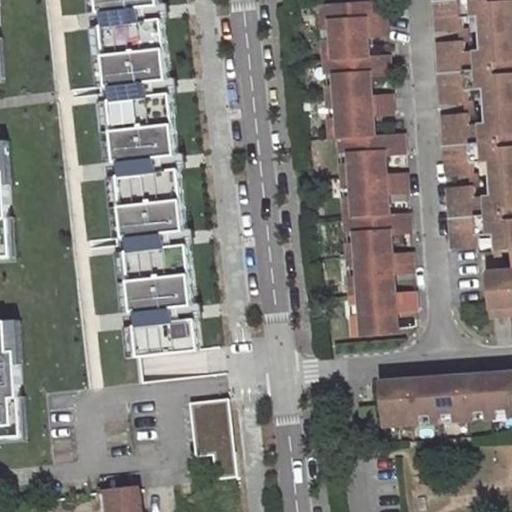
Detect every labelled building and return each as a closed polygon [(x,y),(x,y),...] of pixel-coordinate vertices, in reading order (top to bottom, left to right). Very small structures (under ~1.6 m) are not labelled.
[(161,0),(99,0),(101,13),(104,13),(105,26),(102,26),(109,88),(112,87),(114,100),(110,101),(117,163),(121,163),(122,176),(119,176),(126,238),(129,238),(130,251),(127,251),(134,313),(138,312),(139,325),(136,326),(139,358),(200,351),(196,319),(167,322),(166,309),(195,306),(188,245),(159,248),(157,235),(186,232),(180,170),(151,172),(150,159),(179,156),(171,95),(143,97),(142,84),(170,81),(163,19),(135,22),(134,9),(162,6),(161,0)] [(459,8),(458,0),(436,0),(439,37),(461,35),(461,27),(459,8)] [(511,0),(495,0),(496,4),(496,11),(511,10),(511,0)] [(387,37),(384,2),(320,7),(320,14),(329,14),(331,42),(323,42),(324,61),(332,60),(361,58),(360,38),(368,38),(387,37)] [(511,10),(496,11),(496,4),(477,6),(478,26),(484,25),(485,41),(511,39),(511,10)] [(478,26),(477,6),(459,8),(461,27),(478,26)] [(320,14),(323,42),(331,42),(329,14),(320,14)] [(369,58),(368,38),(360,38),(361,58),(369,58)] [(511,39),(485,41),(487,60),(482,61),(483,78),(501,76),(500,70),(511,68),(511,39)] [(468,105),(467,98),(465,80),(464,62),(463,53),(441,55),(445,107),(468,105)] [(390,77),(388,57),(369,58),(361,58),(332,60),(334,86),(325,86),(327,102),(334,101),(364,99),(363,86),(371,85),(370,79),(390,77)] [(324,61),(325,86),(334,86),(332,60),(324,61)] [(464,62),(465,80),(483,78),(482,61),(464,62)] [(511,68),(500,70),(501,76),(502,82),(511,80),(511,68)] [(501,76),(483,78),(484,96),(490,96),(491,113),(511,110),(511,80),(502,82),(501,76)] [(467,98),(484,96),(483,78),(465,80),(467,98)] [(372,99),(371,85),(363,86),(364,99),(372,99)] [(372,99),(364,99),(334,101),(336,122),(328,122),(329,140),(337,139),(348,138),(366,137),(365,119),(373,118),(392,117),(391,98),(372,99)] [(327,102),(328,122),(336,122),(334,101),(327,102)] [(511,110),(491,113),(493,129),(488,130),(489,148),(506,146),(506,140),(511,139),(511,110)] [(374,136),(373,118),(365,119),(366,137),(374,136)] [(473,176),(472,168),(471,149),(469,132),(469,122),(446,124),(450,178),(473,176)] [(489,148),(488,130),(469,132),(471,149),(489,148)] [(404,155),(403,135),(374,136),(366,137),(348,138),(350,164),(338,164),(340,179),(350,179),(377,176),(376,162),(385,162),(385,155),(404,155)] [(337,139),(338,164),(350,164),(348,138),(337,139)] [(511,152),(507,153),(506,146),(489,148),(491,166),(495,166),(497,183),(511,181),(511,152)] [(491,166),(489,148),(471,149),(472,168),(491,166)] [(387,176),(385,162),(376,162),(377,176),(387,176)] [(0,165),(0,246),(11,245),(7,171),(0,171),(0,165)] [(407,195),(406,174),(387,176),(377,176),(350,179),(352,198),(341,199),(342,219),(354,219),(379,216),(379,197),(388,197),(407,195)] [(340,179),(341,199),(352,198),(350,179),(340,179)] [(511,181),(497,183),(498,200),(493,200),(494,219),(511,216),(511,181)] [(479,247),(478,237),(477,220),(475,202),(474,193),(452,194),(456,249),(479,247)] [(379,216),(389,215),(388,197),(379,197),(379,216)] [(494,219),(493,200),(475,202),(477,220),(494,219)] [(389,215),(379,216),(354,219),(355,242),(344,244),(345,258),(356,258),(381,256),(381,243),(390,242),(389,236),(410,234),(408,214),(389,215)] [(511,216),(494,219),(496,235),(501,235),(502,253),(511,252),(511,216)] [(342,219),(344,244),(355,242),(354,219),(342,219)] [(478,237),(496,235),(494,219),(477,220),(478,237)] [(390,255),(390,242),(381,243),(381,256),(390,255)] [(413,273),(411,253),(390,255),(381,256),(356,258),(358,277),(346,278),(348,297),(359,297),(385,294),(384,275),(393,275),(413,273)] [(345,258),(346,278),(358,277),(356,258),(345,258)] [(511,272),(489,273),(492,309),(511,307),(511,316),(511,315),(511,272)] [(394,294),(393,275),(384,275),(385,294),(394,294)] [(416,313),(414,292),(394,294),(385,294),(359,297),(360,317),(349,318),(351,337),(388,334),(387,316),(396,315),(416,313)] [(348,297),(349,318),(360,317),(359,297),(348,297)] [(511,307),(492,309),(492,317),(511,316),(511,307)] [(387,316),(388,334),(397,333),(396,315),(387,316)] [(21,320),(9,321),(11,351),(18,350),(19,365),(24,365),(21,320)] [(9,321),(0,321),(0,426),(23,425),(21,397),(19,365),(18,350),(11,351),(9,321)] [(511,380),(509,381),(509,373),(491,374),(494,412),(511,410),(511,418),(511,380)] [(494,412),(491,374),(475,376),(476,383),(465,384),(467,422),(479,421),(478,413),(494,412)] [(464,376),(454,377),(455,385),(465,384),(464,376)] [(475,376),(464,376),(465,384),(476,383),(475,376)] [(454,377),(436,379),(439,415),(457,414),(458,423),(467,422),(465,384),(455,385),(454,377)] [(439,415),(436,379),(420,380),(420,388),(410,389),(413,426),(422,425),(422,417),(439,415)] [(420,380),(409,382),(410,389),(420,388),(420,380)] [(401,390),(400,382),(382,384),(385,420),(403,419),(403,427),(413,426),(410,389),(401,390)] [(409,382),(400,382),(401,390),(410,389),(409,382)] [(23,425),(0,426),(0,442),(28,441),(26,396),(21,397),(23,425)] [(230,400),(190,404),(197,459),(214,457),(217,481),(239,478),(230,400)] [(494,412),(494,420),(511,418),(511,410),(494,412)] [(478,413),(479,421),(494,420),(494,412),(478,413)] [(439,415),(440,424),(458,423),(457,414),(439,415)] [(422,417),(422,425),(440,424),(439,415),(422,417)] [(403,419),(385,420),(386,429),(403,427),(403,419)] [(140,511),(137,490),(104,494),(106,511),(140,511)]
